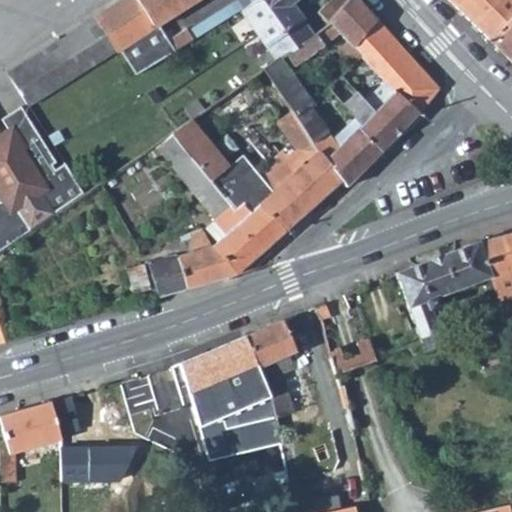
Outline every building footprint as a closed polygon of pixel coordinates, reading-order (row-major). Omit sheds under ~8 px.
[(96,16),(117,49),(119,48),(134,73),(192,38),(185,27),(165,39),(156,25),(196,0),(119,0),(96,14),(96,16)] [(251,0),(240,9),(275,59),(278,56),(283,53),(295,46),(314,33),(303,18),(289,3),(291,0),(251,0)] [(295,46),(302,56),(337,32),(343,38),(350,46),(375,20),(356,0),(327,0),(316,12),(329,23),(314,33),(295,46)] [(511,0),(461,0),(453,7),(486,38),(511,11),(511,0)] [(511,11),(486,38),(508,58),(511,52),(511,11)] [(30,101),(117,49),(96,16),(8,71),(28,103),(30,101)] [(350,46),(359,55),(385,81),(376,90),(383,98),(392,89),(416,111),(435,86),(375,20),(350,46)] [(333,50),(349,66),(359,55),(350,46),(343,38),(333,50)] [(283,53),(291,63),(302,56),(295,46),(283,53)] [(278,56),(286,67),(291,63),(283,53),(278,56)] [(249,77),(262,67),(264,66),(258,56),(242,67),(249,77)] [(262,67),(271,81),(273,83),(290,71),(286,67),(278,56),(275,59),(264,66),(262,67)] [(233,88),(241,101),(271,81),(262,67),(249,77),(235,86),(233,88)] [(273,83),(291,111),(293,115),(310,103),(312,101),(290,71),(273,83)] [(293,115),(317,150),(340,179),(345,185),(370,160),(416,111),(392,89),(383,98),(373,109),(342,73),(319,95),(323,100),(332,91),(355,116),(361,123),(338,145),(333,137),(310,103),(293,115)] [(214,100),(222,95),(219,90),(211,95),(214,100)] [(191,116),(204,108),(197,97),(184,106),(191,116)] [(0,250),(6,247),(32,227),(18,208),(41,191),(56,211),(85,190),(65,158),(55,165),(52,159),(55,156),(23,106),(1,121),(10,134),(2,140),(0,140),(0,250)] [(286,157),(296,169),(317,150),(293,115),(291,111),(276,120),(297,149),(286,157)] [(333,137),(338,145),(361,123),(355,116),(333,137)] [(170,131),(181,144),(234,210),(242,203),(248,212),(259,203),(285,228),(340,179),(317,150),(296,169),(286,157),(280,150),(256,170),(242,153),(227,164),(190,117),(170,131)] [(259,166),(278,150),(259,126),(239,142),(259,166)] [(155,141),(166,156),(181,144),(170,131),(155,141)] [(166,156),(214,216),(205,225),(216,239),(212,243),(237,272),(285,228),(259,203),(248,212),(242,203),(234,210),(181,144),(166,156)] [(148,256),(159,295),(237,272),(212,243),(202,225),(180,233),(181,238),(190,237),(194,248),(178,254),(180,262),(167,267),(163,255),(148,256)] [(511,231),(478,240),(491,274),(500,300),(511,296),(511,231)] [(394,270),(419,336),(440,329),(431,307),(441,303),(438,294),(481,278),(491,274),(478,240),(394,270)] [(0,250),(0,263),(12,255),(6,247),(0,250)] [(163,255),(167,267),(180,262),(178,254),(163,255)] [(127,267),(134,292),(149,287),(141,263),(127,267)] [(481,278),(492,306),(501,302),(500,300),(491,274),(481,278)] [(511,296),(500,300),(501,302),(507,319),(511,331),(511,296)] [(315,306),(320,317),(331,312),(325,301),(315,306)] [(244,334),(269,396),(275,417),(294,411),(282,371),(293,366),(290,357),(296,355),(294,350),(295,350),(290,335),(301,330),(295,315),(285,319),(284,317),(244,334)] [(419,336),(422,342),(425,350),(445,342),(440,329),(419,336)] [(360,342),(367,362),(378,358),(370,338),(360,342)] [(332,351),(333,357),(338,373),(349,369),(342,348),(332,351)] [(331,434),(355,428),(345,382),(341,383),(338,373),(333,357),(311,364),(320,397),(331,434)] [(50,402),(57,431),(77,426),(69,397),(50,402)] [(0,416),(0,426),(4,443),(0,444),(0,480),(0,483),(15,484),(14,452),(60,439),(57,431),(50,402),(0,416)] [(61,481),(122,478),(148,423),(131,419),(125,438),(126,439),(125,448),(61,448),(61,481)] [(289,442),(314,437),(313,420),(291,420),(289,442)] [(331,434),(335,445),(350,441),(359,479),(365,478),(355,428),(331,434)]
